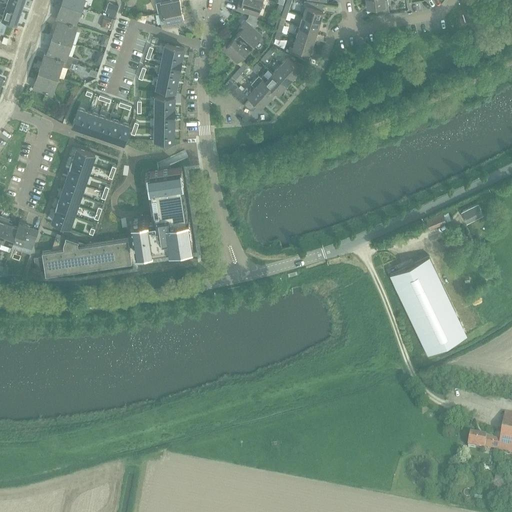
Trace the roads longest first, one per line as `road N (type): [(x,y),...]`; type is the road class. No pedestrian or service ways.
road 1 (tertiary): [(231,280),(324,254),(511,168)]
road 2 (residential): [(231,280),(202,96),(215,0)]
road 3 (tertiary): [(231,280),(100,303),(0,303)]
road 4 (residential): [(2,117),(43,0)]
